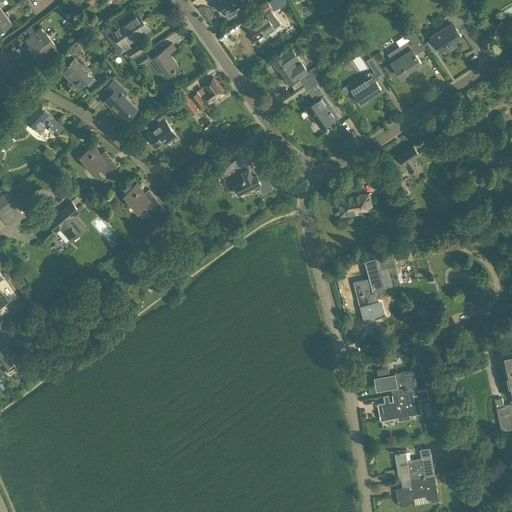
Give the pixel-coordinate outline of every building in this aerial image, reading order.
[(214,0),(215,0),(224,15),(225,15),(227,18),(238,11),(236,7),(244,3),(241,0),(214,0)] [(287,2),(285,0),(272,0),(268,2),(274,10),(287,2)] [(267,1),(259,6),(263,12),(271,7),(267,1)] [(446,46),(461,36),(455,28),(464,22),(456,9),(444,17),(448,24),(431,35),(432,38),(440,49),(441,51),(447,47),(446,46)] [(265,14),(247,26),(256,39),(263,34),(264,36),(269,32),(271,36),(282,27),(280,24),(271,12),(270,10),(265,14)] [(117,39),(143,20),(138,12),(119,26),(114,19),(100,29),(116,52),(123,47),(117,39)] [(4,13),(0,15),(0,31),(12,23),(4,13)] [(117,39),(123,47),(149,29),(143,20),(117,39)] [(94,29),(89,22),(85,25),(90,32),(94,29)] [(24,50),(30,45),(40,59),(57,47),(41,26),(35,31),(31,25),(26,28),(31,34),(19,43),(24,50)] [(412,29),(406,33),(412,43),(409,45),(407,41),(387,54),(391,61),(391,62),(401,78),(407,73),(407,72),(421,63),(416,54),(425,48),(412,29)] [(68,50),(69,50),(73,55),(89,39),(83,34),(68,50)] [(440,49),(432,38),(427,42),(434,53),(440,49)] [(131,58),(147,46),(142,40),(126,51),(131,58)] [(166,75),(179,66),(170,53),(176,49),(172,43),(153,56),(166,75)] [(357,48),(360,53),(365,50),(362,45),(357,48)] [(292,49),(273,63),(278,69),(279,68),(289,82),(306,70),(301,62),(300,63),(296,57),(297,57),(292,49)] [(132,59),(137,67),(149,58),(144,51),(132,59)] [(384,58),(380,51),(372,56),(377,63),(384,58)] [(353,57),(360,70),(367,66),(359,54),(353,57)] [(60,71),(79,90),(94,76),(74,56),(60,71)] [(366,60),(370,67),(378,79),(385,75),(377,63),(372,56),(366,60)] [(314,76),(318,73),(313,66),(308,70),(309,72),(299,79),(303,85),(314,77),(315,77),(314,76)] [(0,90),(4,95),(11,90),(0,74),(0,90)] [(366,77),(353,86),(358,92),(355,94),(361,104),(368,100),(367,98),(381,89),(372,76),(367,79),(366,77)] [(207,104),(225,90),(214,77),(201,87),(206,93),(202,97),(207,104)] [(314,77),(303,85),(307,91),(316,84),(319,83),(315,77),(314,77)] [(105,89),(111,95),(105,100),(114,109),(113,111),(124,121),(137,108),(124,95),(128,92),(115,79),(105,89)] [(157,91),(167,91),(167,82),(157,82),(157,91)] [(316,84),(307,91),(315,102),(306,108),(310,115),(312,113),(322,128),(330,122),(332,123),(335,121),(334,119),(336,118),(331,111),(333,109),(316,84)] [(176,98),(188,115),(196,109),(195,108),(202,103),(194,92),(187,97),(184,92),(176,98)] [(167,116),(174,112),(167,103),(153,114),(158,120),(166,114),(167,116)] [(32,114),(25,107),(15,118),(26,127),(30,122),(40,132),(46,126),(55,134),(63,126),(53,117),(40,105),(32,114)] [(156,148),(163,143),(164,145),(171,140),(169,138),(176,133),(165,119),(145,133),(156,148)] [(8,133),(0,138),(0,148),(0,149),(13,141),(8,133)] [(446,161),(442,152),(438,143),(437,143),(433,134),(423,139),(428,148),(430,147),(437,165),(446,161)] [(422,139),(397,155),(403,165),(404,165),(409,173),(420,165),(415,157),(420,154),(416,148),(424,142),(422,139)] [(92,144),(79,155),(92,170),(97,165),(105,175),(117,165),(105,150),(100,154),(92,144)] [(236,168),(242,171),(249,168),(252,175),(256,174),(247,155),(236,160),(232,163),(236,168)] [(229,173),(226,168),(220,172),(223,177),(224,177),(229,173)] [(244,175),(226,183),(228,188),(230,190),(235,188),(238,194),(260,183),(262,187),(270,184),(265,174),(258,177),(256,174),(252,175),(249,168),(242,171),(244,175)] [(379,183),(383,192),(397,185),(394,177),(379,183)] [(160,202),(149,189),(144,192),(136,183),(123,193),(135,208),(141,204),(148,212),(160,202)] [(10,191),(0,197),(0,214),(18,202),(10,191)] [(369,193),(338,198),(341,214),(358,212),(357,208),(371,205),(369,193)] [(48,222),(54,229),(58,225),(73,242),(88,230),(72,212),(77,208),(71,202),(48,222)] [(377,256),(364,260),(369,278),(354,282),(360,306),(371,303),(369,296),(376,294),(375,289),(385,287),(377,256)] [(0,377),(0,378),(16,366),(13,362),(17,359),(13,353),(11,354),(6,347),(0,350),(0,377)] [(511,350),(501,353),(511,398),(511,397),(511,403),(504,405),(502,397),(495,399),(496,406),(497,406),(497,407),(496,407),(501,430),(511,428),(511,350)] [(449,381),(489,365),(484,353),(444,369),(449,381)] [(392,394),(417,389),(413,370),(403,372),(404,375),(390,378),(388,367),(377,369),(380,389),(391,388),(392,394)] [(427,377),(429,387),(439,385),(437,375),(427,377)] [(392,394),(393,401),(378,404),(380,420),(398,417),(399,419),(410,417),(409,415),(421,413),(418,397),(429,395),(427,387),(417,389),(392,394)] [(410,478),(435,474),(430,447),(419,449),(421,460),(408,462),(406,452),(394,454),(398,474),(409,472),(410,478)] [(435,474),(410,478),(411,486),(395,489),(398,504),(416,501),(415,494),(426,492),(427,499),(430,499),(431,502),(438,500),(437,497),(439,497),(435,474)]
